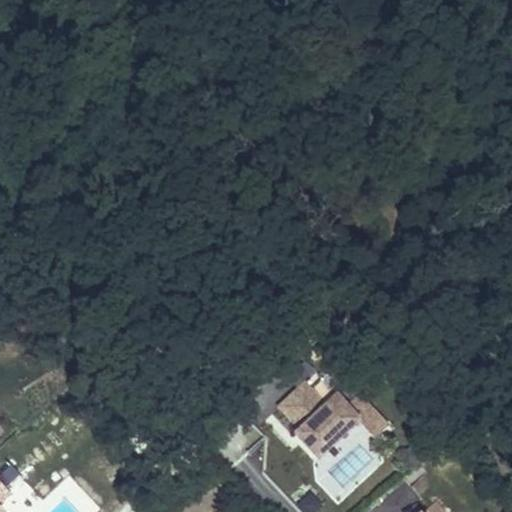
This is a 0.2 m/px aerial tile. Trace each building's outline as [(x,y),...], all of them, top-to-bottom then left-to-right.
[(330,385),(322,395),(303,379),(273,413),(321,455),(360,411),(330,385)] [(374,408),(360,425),(375,437),(388,420),(374,408)] [(220,442),(234,461),(261,441),(247,422),(220,442)] [(0,511),(0,510),(27,486),(3,459),(0,461),(0,511)] [(293,507),(299,511),(315,511),(323,502),(306,489),(293,507)]
